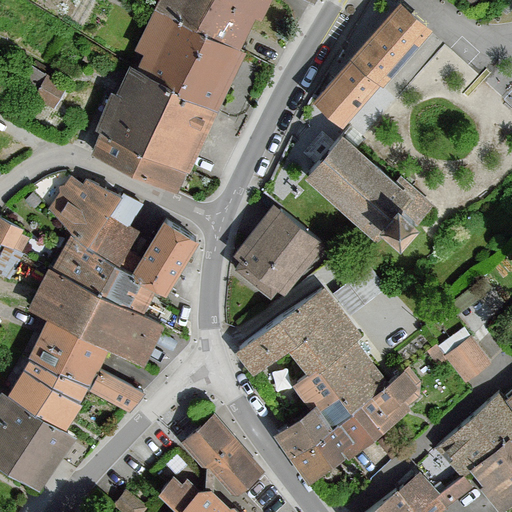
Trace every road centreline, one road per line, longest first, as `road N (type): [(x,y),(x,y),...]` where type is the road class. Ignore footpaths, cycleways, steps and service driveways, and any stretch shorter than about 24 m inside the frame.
road 1 (residential): [(337,0),(220,227)]
road 2 (residential): [(220,227),(73,157),(48,160),(0,195)]
road 3 (residential): [(216,358),(172,387),(59,511)]
road 4 (residential): [(216,358),(245,415),(317,511)]
road 5 (residential): [(220,227),(209,300),(216,358)]
